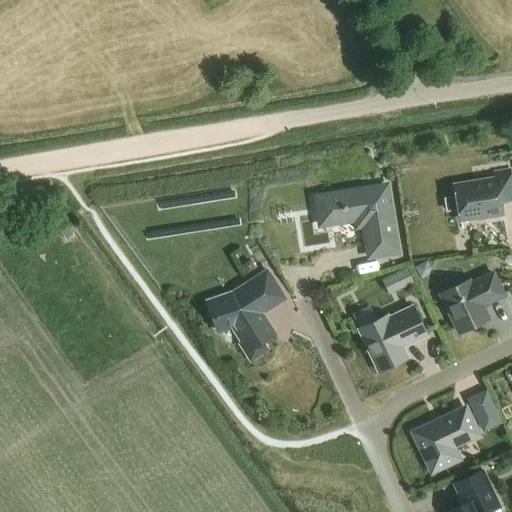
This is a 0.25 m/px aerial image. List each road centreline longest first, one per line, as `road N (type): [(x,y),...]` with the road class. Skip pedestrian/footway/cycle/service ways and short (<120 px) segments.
road 1 (track): [(285,123),(0,171)]
road 2 (unclassified): [(511,85),(285,123)]
road 3 (residential): [(362,428),(511,346)]
road 4 (residential): [(303,304),(362,428)]
